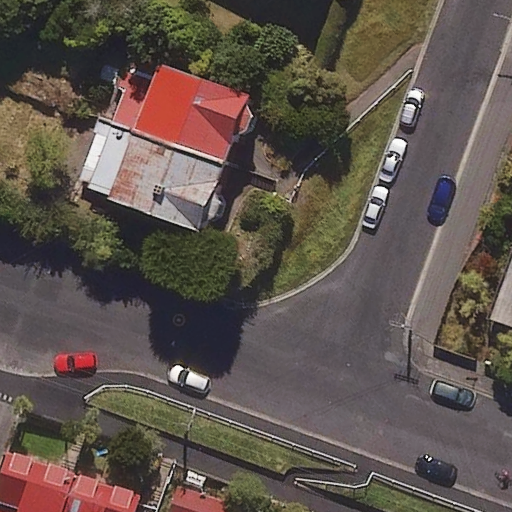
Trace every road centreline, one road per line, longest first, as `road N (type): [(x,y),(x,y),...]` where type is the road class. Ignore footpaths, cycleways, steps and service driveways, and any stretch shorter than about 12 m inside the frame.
road 1 (residential): [(360,379),(484,0)]
road 2 (residential): [(0,259),(360,379)]
road 3 (residential): [(360,379),(511,437)]
